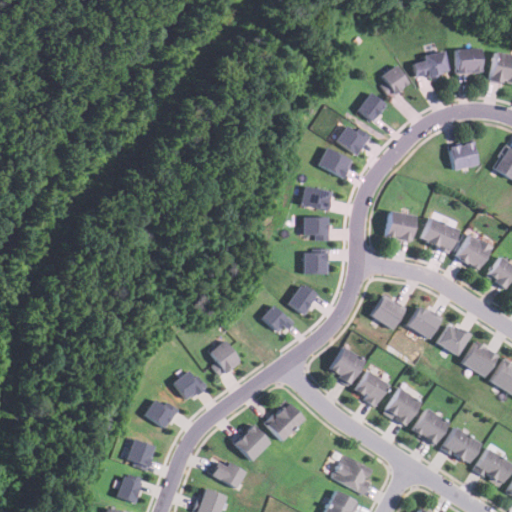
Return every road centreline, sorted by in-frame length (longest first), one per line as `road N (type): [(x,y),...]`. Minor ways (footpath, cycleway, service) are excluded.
road 1 (residential): [(159,511),(199,427),(335,322),(356,277),(361,205),(383,165),(439,116),(470,109),(511,115)]
road 2 (residential): [(284,362),(331,411),(483,511)]
road 3 (residential): [(358,263),(428,275),(511,328)]
